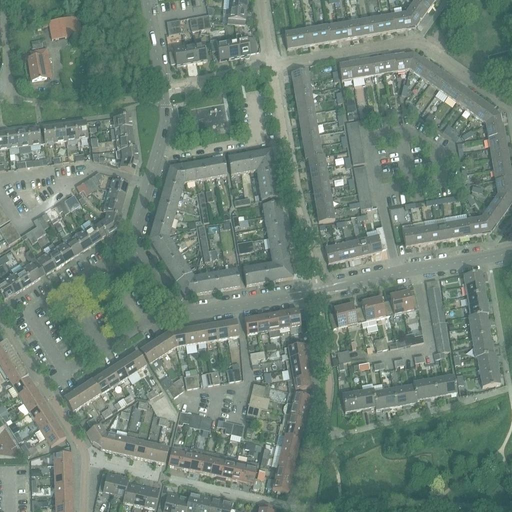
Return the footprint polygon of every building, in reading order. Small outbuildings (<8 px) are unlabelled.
[(223,11),(228,12),(246,13),(247,2),(246,2),(246,0),(237,0),(238,2),(229,1),(224,1),(223,11)] [(428,0),(415,0),(414,3),(427,13),(434,4),(428,0)] [(414,3),(405,15),(415,30),(427,13),(414,3)] [(13,5),(15,27),(29,25),(26,4),(13,5)] [(227,26),(236,27),(236,22),(245,23),(246,13),(228,12),(223,11),(223,15),(228,16),(227,26)] [(405,15),(392,17),(395,33),(415,30),(405,15)] [(208,17),(202,18),(204,31),(211,30),(208,17)] [(392,17),(382,19),(384,35),(395,33),(392,17)] [(76,18),(48,23),(52,42),(72,38),(80,36),(76,18)] [(202,18),(196,19),(198,32),(204,31),(202,18)] [(198,32),(196,19),(189,20),(191,33),(198,32)] [(382,19),(370,21),(373,37),(384,35),(382,19)] [(370,21),(360,23),(362,39),(373,37),(370,21)] [(166,24),(167,31),(180,29),(179,22),(166,24)] [(360,23),(349,24),(352,41),(362,39),(360,23)] [(306,25),(307,32),(310,48),(320,46),(317,30),(313,31),(312,24),(306,25)] [(349,24),(338,26),(341,42),(352,41),(349,24)] [(338,26),(328,28),(331,44),(341,42),(338,26)] [(328,28),(317,30),(320,46),(331,44),(328,28)] [(180,29),(167,31),(168,37),(181,35),(180,29)] [(307,32),(296,33),(299,50),(310,48),(307,32)] [(299,50),(296,33),(284,35),(287,51),(299,50)] [(236,36),(236,42),(239,60),(245,59),(245,60),(246,61),(248,61),(249,59),(249,58),(250,58),(250,56),(256,55),(254,39),(242,41),(241,35),(236,36)] [(31,43),(32,50),(42,48),(41,41),(31,43)] [(236,42),(226,44),(229,62),(239,60),(236,42)] [(229,62),(226,44),(216,45),(219,63),(229,62)] [(204,45),(194,47),(197,65),(207,63),(204,45)] [(194,47),(184,48),(187,67),(197,65),(194,47)] [(187,67),(184,48),(173,50),(174,53),(168,54),(170,66),(176,65),(176,68),(187,67)] [(27,59),(32,83),(47,80),(44,66),(49,65),(46,51),(30,54),(31,58),(27,59)] [(395,74),(409,72),(413,54),(392,58),(395,74)] [(409,72),(421,80),(430,66),(413,54),(409,72)] [(385,76),(395,74),(392,58),(382,60),(385,76)] [(374,78),(385,76),(382,60),(371,62),(374,78)] [(363,79),(374,78),(371,62),(361,63),(363,79)] [(352,81),(363,79),(361,63),(350,65),(352,81)] [(341,83),(352,81),(350,65),(339,67),(341,83)] [(421,80),(430,86),(439,73),(430,66),(421,80)] [(291,75),(293,86),(309,83),(307,72),(291,75)] [(430,86),(439,92),(448,79),(439,73),(430,86)] [(439,92),(448,99),(457,85),(448,79),(439,92)] [(293,86),(295,97),(311,95),(309,83),(293,86)] [(448,99),(457,105),(466,92),(457,85),(448,99)] [(457,105),(465,111),(474,98),(466,92),(457,105)] [(295,97),(296,108),(313,105),(311,95),(295,97)] [(465,111),(474,117),(483,104),(474,98),(465,111)] [(381,103),(372,104),(373,112),(382,112),(381,103)] [(474,117),(486,125),(501,117),(483,104),(474,117)] [(296,108),(298,118),(314,115),(313,105),(296,108)] [(298,118),(300,129),(316,126),(314,115),(298,118)] [(486,125),(488,140),(504,137),(501,117),(486,125)] [(113,120),(115,131),(131,129),(130,118),(113,120)] [(86,124),(75,125),(77,142),(88,141),(86,124)] [(75,125),(64,126),(66,144),(77,142),(75,125)] [(64,126),(53,128),(55,145),(66,144),(64,126)] [(300,129),(302,140),(318,137),(316,126),(300,129)] [(55,145),(53,128),(42,129),(43,136),(44,146),(55,145)] [(131,129),(115,131),(111,131),(112,142),(116,142),(133,140),(131,129)] [(39,130),(27,131),(30,148),(44,146),(43,136),(39,136),(39,130)] [(27,131),(17,132),(19,149),(30,148),(27,131)] [(17,132),(6,134),(8,151),(19,149),(17,132)] [(0,151),(8,151),(6,134),(0,134),(0,151)] [(302,140),(304,150),(320,148),(318,137),(302,140)] [(488,140),(490,150),(506,148),(504,137),(488,140)] [(117,153),(121,152),(134,150),(133,140),(116,142),(117,153)] [(305,162),(308,161),(321,158),(320,148),(304,150),(305,162)] [(490,150),(492,160),(507,158),(506,148),(490,150)] [(121,152),(122,161),(138,162),(136,150),(134,150),(121,152)] [(252,174),(256,173),(255,167),(273,164),(271,152),(249,156),(252,174)] [(242,176),(252,174),(249,156),(239,158),(242,176)] [(308,161),(310,171),(326,169),(324,157),(321,158),(308,161)] [(231,178),(242,176),(239,158),(228,160),(231,178)] [(492,160),(494,172),(509,169),(507,158),(492,160)] [(224,160),(213,162),(215,180),(227,178),(224,160)] [(138,162),(122,161),(121,166),(119,165),(118,170),(134,175),(138,162)] [(213,162),(202,164),(205,182),(215,180),(213,162)] [(202,164),(191,166),(194,184),(205,182),(202,164)] [(255,167),(256,173),(257,179),(275,176),(273,164),(255,167)] [(191,166),(181,167),(184,185),(194,184),(191,166)] [(170,169),(165,185),(182,190),(184,185),(181,167),(170,169)] [(354,170),(355,176),(366,174),(365,168),(354,170)] [(310,171),(311,182),(327,180),(326,169),(310,171)] [(494,172),(495,183),(511,180),(509,169),(494,172)] [(102,180),(99,175),(91,179),(95,185),(102,180)] [(257,179),(259,191),(277,188),(275,176),(257,179)] [(95,185),(91,179),(84,184),(87,190),(95,185)] [(113,179),(109,193),(125,198),(129,187),(127,186),(128,183),(113,179)] [(311,182),(313,193),(329,190),(327,180),(311,182)] [(495,183),(498,196),(511,199),(511,184),(511,180),(495,183)] [(87,190),(84,184),(76,189),(79,195),(87,190)] [(165,185),(162,195),(179,200),(182,190),(165,185)] [(277,188),(259,191),(261,203),(279,200),(277,188)] [(313,193),(315,203),(331,201),(329,190),(313,193)] [(109,193),(106,203),(123,208),(125,198),(109,193)] [(162,195),(159,205),(176,210),(179,200),(162,195)] [(511,199),(498,196),(489,208),(503,217),(511,204),(511,199)] [(77,203),(74,198),(64,204),(68,209),(71,207),(74,211),(80,207),(77,203)] [(315,203),(317,214),(333,212),(331,201),(315,203)] [(103,214),(107,215),(120,218),(123,208),(106,203),(103,214)] [(68,209),(64,204),(55,210),(58,215),(62,213),(65,216),(70,213),(68,209)] [(159,205),(156,216),(173,221),(176,210),(159,205)] [(262,208),(264,219),(282,216),(280,205),(262,208)] [(489,208),(481,219),(490,235),(503,217),(489,208)] [(62,221),(58,215),(55,210),(46,215),(49,221),(53,226),(62,221)] [(333,212),(317,214),(318,225),(335,222),(333,212)] [(46,215),(42,218),(37,221),(44,232),(49,229),(46,223),(49,221),(46,215)] [(107,215),(105,222),(118,232),(122,219),(107,215)] [(156,216),(153,227),(170,231),(173,221),(156,216)] [(264,219),(266,230),(284,227),(282,216),(264,219)] [(7,217),(0,221),(0,228),(10,222),(7,217)] [(481,219),(466,222),(469,238),(490,235),(481,219)] [(46,235),(44,232),(37,221),(33,224),(37,229),(31,233),(37,241),(46,235)] [(98,226),(99,227),(94,230),(101,241),(105,238),(106,239),(118,232),(105,222),(98,226)] [(466,222),(456,224),(459,240),(469,238),(466,222)] [(0,230),(0,233),(2,237),(14,230),(11,224),(0,230)] [(456,224),(445,226),(448,242),(459,240),(456,224)] [(416,247),(413,231),(412,226),(402,228),(405,249),(416,247)] [(445,226),(434,228),(437,244),(448,242),(445,226)] [(92,227),(83,234),(92,248),(101,242),(101,241),(92,227)] [(149,242),(152,248),(168,239),(170,231),(153,227),(149,242)] [(266,230),(268,241),(286,238),(284,227),(266,230)] [(434,228),(424,229),(427,246),(437,244),(434,228)] [(424,229),(413,231),(416,247),(427,246),(424,229)] [(2,237),(5,242),(18,235),(14,230),(2,237)] [(377,239),(367,241),(370,257),(381,254),(381,252),(387,251),(382,230),(376,231),(377,239)] [(31,233),(26,236),(28,239),(32,246),(38,243),(37,241),(31,233)] [(83,234),(73,239),(82,254),(92,248),(83,234)] [(21,239),(18,235),(5,242),(9,247),(21,240),(21,239)] [(268,241),(270,251),(287,248),(286,238),(268,241)] [(73,239),(64,245),(74,259),(82,254),(73,239)] [(152,248),(158,257),(173,247),(168,239),(152,248)] [(367,241),(356,243),(360,259),(370,257),(367,241)] [(356,243),(345,246),(349,262),(360,259),(356,243)] [(64,245),(55,251),(64,265),(74,259),(64,245)] [(51,253),(46,256),(55,271),(64,265),(55,251),(52,246),(48,248),(51,253)] [(345,246),(335,248),(338,264),(349,262),(345,246)] [(158,257),(164,266),(179,257),(173,247),(158,257)] [(270,251),(271,262),(289,259),(287,248),(270,251)] [(338,264),(335,248),(324,251),(328,267),(338,264)] [(38,264),(45,276),(46,277),(55,271),(46,256),(37,262),(38,264)] [(164,266),(170,275),(185,266),(179,257),(164,266)] [(35,259),(30,263),(32,266),(26,269),(23,264),(19,266),(23,271),(32,286),(41,280),(40,279),(45,276),(38,264),(37,262),(35,259)] [(293,280),(291,269),(289,259),(271,262),(272,265),(264,267),(268,282),(275,280),(275,283),(293,280)] [(170,275),(175,284),(191,275),(185,266),(170,275)] [(264,267),(254,269),(257,286),(268,284),(264,267)] [(257,286),(254,269),(243,270),(246,288),(257,286)] [(23,271),(13,277),(22,291),(32,286),(23,271)] [(237,271),(225,273),(228,291),(240,289),(237,271)] [(225,273),(215,275),(218,293),(228,291),(225,273)] [(191,275),(175,284),(184,299),(196,297),(193,279),(191,275)] [(215,275),(204,277),(207,295),(218,293),(215,275)] [(463,278),(465,289),(484,285),(484,281),(482,282),(481,275),(463,278)] [(13,277),(4,283),(13,297),(22,291),(13,277)] [(204,277),(193,279),(196,297),(207,295),(204,277)] [(426,284),(427,291),(438,289),(437,282),(426,284)] [(13,297),(4,283),(0,285),(0,297),(4,303),(13,297)] [(465,289),(467,298),(484,295),(483,289),(485,289),(484,285),(465,289)] [(427,291),(428,297),(440,295),(439,289),(427,291)] [(409,293),(399,296),(403,316),(418,312),(414,297),(410,298),(409,293)] [(467,298),(468,308),(488,305),(487,301),(485,302),(484,295),(467,298)] [(390,303),(386,304),(389,319),(403,316),(399,296),(389,298),(390,303)] [(380,300),(371,302),(375,322),(389,319),(386,304),(382,305),(380,300)] [(362,309),(358,310),(361,325),(362,329),(376,326),(375,322),(371,302),(361,304),(362,309)] [(468,320),(486,316),(488,316),(487,309),(489,309),(488,305),(468,308),(470,319),(468,319),(468,320)] [(352,306),(343,308),(347,328),(361,325),(358,310),(354,311),(352,306)] [(347,328),(343,308),(333,310),(334,315),(329,316),(333,331),(347,328)] [(298,312),(287,314),(290,330),(300,328),(301,334),(308,333),(306,321),(300,322),(298,312)] [(287,314),(277,316),(279,332),(290,330),(287,314)] [(266,317),(269,333),(270,340),(280,338),(279,332),(277,316),(266,317)] [(468,320),(469,329),(489,326),(489,322),(487,322),(486,316),(468,320)] [(257,335),(269,333),(266,317),(255,319),(257,335)] [(432,320),(433,326),(445,324),(444,318),(432,320)] [(247,337),(257,335),(255,319),(244,321),(247,337)] [(236,323),(225,324),(227,341),(239,339),(236,323)] [(225,324),(214,326),(217,343),(227,341),(225,324)] [(214,326),(203,328),(206,345),(217,343),(214,326)] [(469,329),(471,339),(489,336),(488,330),(490,330),(489,326),(469,329)] [(203,328),(193,330),(195,346),(206,345),(203,328)] [(193,330),(182,332),(185,348),(195,346),(193,330)] [(171,335),(170,335),(175,350),(185,348),(182,332),(171,333),(171,335)] [(169,334),(158,341),(167,355),(175,350),(170,335),(169,335),(169,334)] [(414,335),(408,336),(411,348),(424,345),(422,337),(414,339),(414,335)] [(411,348),(408,336),(402,338),(405,349),(411,348)] [(471,339),(473,349),(493,346),(492,342),(490,343),(489,336),(471,339)] [(385,340),(380,341),(382,353),(388,351),(385,340)] [(158,341),(149,347),(158,361),(167,355),(158,341)] [(382,353),(380,341),(374,342),(377,354),(382,353)] [(0,347),(0,359),(11,353),(6,344),(0,347)] [(473,349),(475,359),(492,356),(491,350),(493,350),(493,346),(473,349)] [(158,361),(149,347),(140,352),(149,366),(158,361)] [(286,361),(286,362),(306,358),(304,347),(284,350),(285,357),(282,357),(282,362),(286,361)] [(0,359),(0,368),(2,371),(17,362),(11,353),(0,359)] [(250,356),(252,367),(258,366),(257,361),(265,360),(264,353),(250,356)] [(337,355),(338,361),(349,358),(348,353),(337,355)] [(137,354),(128,360),(137,374),(146,368),(137,354)] [(477,360),(478,369),(498,366),(498,362),(496,362),(494,356),(492,356),(475,359),(475,360),(477,360)] [(286,362),(288,372),(307,369),(306,358),(286,362)] [(349,358),(338,361),(339,366),(343,366),(350,364),(349,358)] [(128,360),(119,365),(128,380),(137,374),(128,360)] [(2,371),(7,380),(22,370),(17,362),(2,371)] [(119,365),(110,371),(119,385),(128,380),(119,365)] [(478,369),(480,379),(498,376),(497,370),(499,370),(498,366),(478,369)] [(293,382),(309,380),(307,369),(288,372),(290,382),(293,382)] [(7,380),(13,388),(28,379),(22,370),(7,380)] [(239,370),(232,371),(234,384),(241,382),(239,370)] [(110,371),(100,377),(109,391),(119,385),(110,371)] [(217,374),(211,375),(213,387),(220,386),(217,374)] [(213,387),(211,375),(205,376),(207,388),(213,387)] [(498,376),(480,379),(482,390),(500,387),(499,380),(501,380),(500,375),(498,376)] [(100,377),(91,383),(100,397),(109,391),(100,377)] [(197,377),(190,378),(192,391),(199,390),(197,377)] [(192,391),(190,378),(184,379),(186,392),(192,391)] [(454,378),(443,380),(447,400),(449,400),(449,397),(457,396),(454,378)] [(13,388),(18,397),(33,388),(28,379),(13,388)] [(172,385),(179,396),(184,393),(182,389),(183,388),(183,387),(182,384),(180,380),(172,385)] [(294,396),(300,397),(310,399),(311,392),(309,380),(293,382),(295,393),(294,396)] [(443,380),(433,382),(436,399),(444,398),(444,401),(447,400),(443,380)] [(433,382),(423,383),(427,404),(429,403),(429,400),(436,399),(433,382)] [(91,383),(82,388),(91,403),(100,397),(91,383)] [(413,385),(413,388),(414,388),(417,402),(424,401),(424,404),(427,404),(423,383),(413,385)] [(179,396),(172,385),(166,389),(168,391),(173,400),(179,396)] [(253,386),(251,397),(263,400),(263,399),(265,389),(253,386)] [(18,397),(23,406),(39,396),(33,388),(18,397)] [(82,388),(73,394),(82,409),(91,403),(82,388)] [(413,388),(404,390),(407,409),(409,409),(409,407),(417,406),(416,403),(417,402),(414,388),(413,388)] [(404,390),(394,391),(397,409),(404,408),(404,410),(407,409),(404,390)] [(394,391),(383,393),(387,413),(389,412),(389,410),(397,409),(394,391)] [(373,392),(362,394),(366,414),(368,414),(368,411),(375,410),(373,395),(374,395),(373,392)] [(383,393),(374,395),(373,395),(375,410),(375,413),(384,411),(384,413),(387,413),(383,393)] [(82,409),(73,394),(64,400),(72,414),(82,409)] [(287,405),(286,406),(307,410),(310,399),(300,397),(294,396),(289,394),(287,405)] [(362,394),(353,395),(356,413),(363,412),(363,415),(366,414),(362,394)] [(356,413),(353,395),(342,397),(345,415),(352,414),(352,417),(356,416),(356,413)] [(23,406),(29,415),(44,405),(39,396),(23,406)] [(251,397),(248,408),(254,409),(261,411),(261,410),(267,412),(270,401),(263,399),(263,400),(251,397)] [(9,402),(3,406),(9,414),(15,410),(9,402)] [(29,415),(34,423),(49,414),(44,405),(29,415)] [(284,416),(305,421),(307,410),(286,406),(284,408),(283,412),(284,416)] [(248,408),(247,412),(246,418),(259,421),(261,411),(254,409),(248,408)] [(34,423),(40,432),(55,423),(49,414),(34,423)] [(202,419),(191,416),(189,425),(188,428),(199,431),(202,419)] [(284,416),(282,426),(282,427),(302,432),(305,421),(284,416)] [(213,421),(202,419),(199,431),(210,433),(213,421)] [(40,432),(45,441),(60,431),(55,423),(40,432)] [(233,426),(227,424),(222,423),(221,430),(226,431),(225,435),(231,436),(233,426)] [(8,428),(13,436),(20,432),(14,424),(8,428)] [(244,428),(239,427),(233,426),(231,436),(237,437),(238,433),(242,434),(244,428)] [(279,437),(300,442),(302,432),(282,427),(282,426),(280,426),(278,436),(279,437)] [(93,446),(97,448),(106,436),(100,427),(86,436),(92,446),(93,446)] [(60,431),(45,441),(51,450),(66,440),(60,431)] [(194,431),(191,442),(199,444),(202,432),(194,431)] [(100,452),(111,454),(115,438),(106,436),(97,448),(100,451),(100,452)] [(282,448),(282,449),(298,453),(300,442),(279,437),(276,447),(282,448)] [(111,454),(122,457),(126,441),(115,438),(111,454)] [(252,445),(260,448),(262,442),(254,440),(252,445)] [(122,457),(133,459),(136,443),(126,441),(122,457)] [(133,459),(143,462),(147,445),(136,443),(133,459)] [(143,462),(153,464),(157,448),(147,445),(143,462)] [(168,467),(178,470),(183,448),(172,446),(168,467)] [(157,448),(153,464),(165,467),(168,450),(157,448)] [(178,470),(189,472),(194,451),(183,448),(178,470)] [(282,449),(279,460),(295,464),(298,453),(282,449)] [(189,472),(199,475),(204,453),(194,451),(189,472)] [(199,475),(210,477),(215,456),(204,453),(199,475)] [(53,457),(54,467),(71,466),(71,456),(53,457)] [(219,482),(220,479),(225,458),(215,456),(210,477),(217,479),(216,481),(219,482)] [(225,481),(231,482),(236,461),(225,458),(220,479),(219,482),(225,483),(225,481)] [(279,460),(277,470),(293,474),(295,464),(279,460)] [(231,482),(242,484),(245,468),(246,468),(247,464),(236,462),(236,461),(231,482)] [(245,468),(242,484),(253,487),(258,466),(250,464),(250,465),(247,464),(246,468),(245,468)] [(54,467),(54,477),(72,477),(71,466),(54,467)] [(277,470),(274,481),(290,484),(293,474),(277,470)] [(98,494),(113,498),(118,478),(107,476),(106,478),(102,477),(98,494)] [(54,477),(54,488),(72,487),(72,477),(54,477)] [(113,498),(124,500),(127,486),(129,481),(118,478),(113,498)] [(290,484),(274,481),(274,482),(268,481),(266,490),(288,495),(290,484)] [(122,505),(133,507),(137,488),(127,486),(124,500),(122,505)] [(54,488),(55,498),(72,497),(72,487),(54,488)] [(133,507),(144,510),(148,490),(137,488),(133,507)] [(148,490),(144,510),(152,511),(154,511),(159,493),(148,490)] [(157,511),(174,511),(178,497),(167,495),(162,494),(157,511)] [(196,511),(200,497),(190,495),(188,500),(185,511),(196,511)] [(55,498),(55,508),(73,508),(72,497),(55,498)] [(185,511),(188,500),(178,497),(174,511),(185,511)] [(207,511),(211,500),(200,497),(196,511),(207,511)] [(219,511),(222,502),(211,500),(207,511),(219,511)] [(219,511),(234,511),(231,511),(232,505),(222,502),(219,511)]
